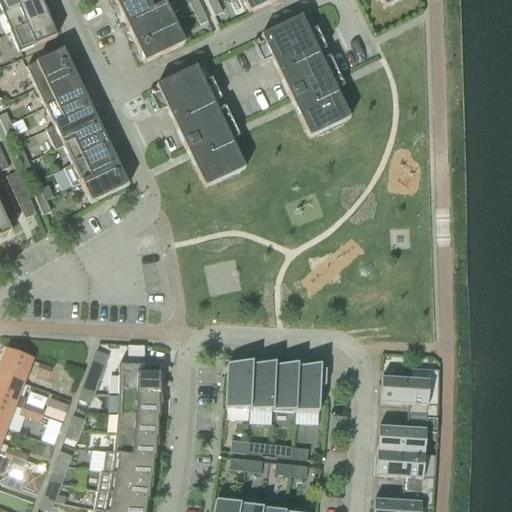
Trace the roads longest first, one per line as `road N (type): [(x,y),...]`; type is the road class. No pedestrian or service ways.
road 1 (residential): [(351,511),(363,378),(354,353),(333,341),(219,336),(192,348)]
road 2 (residential): [(338,0),(355,34),(126,143)]
road 3 (residential): [(107,102),(318,0)]
road 4 (residential): [(171,511),(192,348)]
